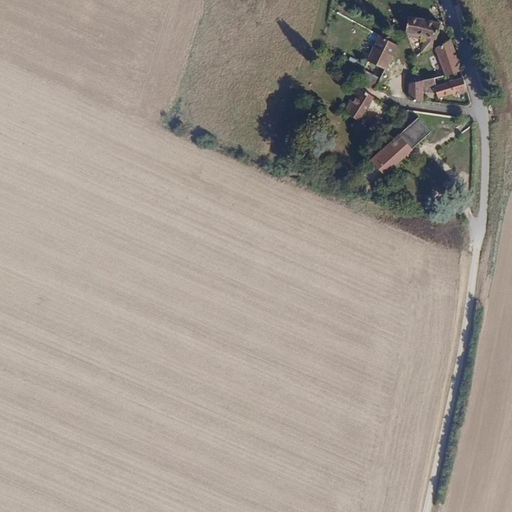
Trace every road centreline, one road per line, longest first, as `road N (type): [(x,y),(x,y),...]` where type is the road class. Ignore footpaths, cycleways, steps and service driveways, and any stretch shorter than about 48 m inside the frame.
road 1 (track): [(479,247),(427,511)]
road 2 (residential): [(479,247),(482,112)]
road 3 (residential): [(482,112),(397,104),(405,65)]
